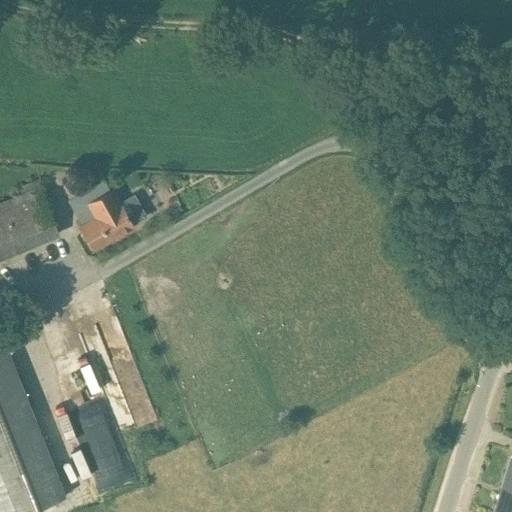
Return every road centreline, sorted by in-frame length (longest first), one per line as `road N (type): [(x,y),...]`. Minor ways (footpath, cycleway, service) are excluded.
road 1 (track): [(0,0),(61,16),(254,29),(303,42),(338,75),(472,347),(493,369)]
road 2 (tertiary): [(448,511),(511,330)]
